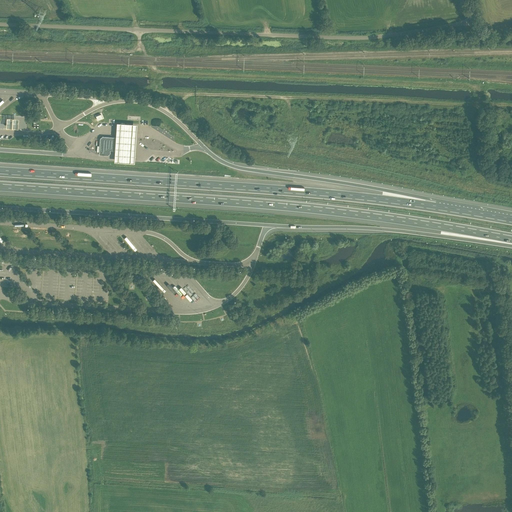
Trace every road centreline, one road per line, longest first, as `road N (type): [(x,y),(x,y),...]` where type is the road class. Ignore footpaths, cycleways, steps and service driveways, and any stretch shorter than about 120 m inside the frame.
road 1 (track): [(151,67),(473,86),(478,97),(470,105),(186,94)]
road 2 (motorway): [(0,185),(332,210),(511,238)]
road 3 (unclassified): [(472,17),(357,38),(0,23)]
road 4 (motorway): [(435,207),(0,171)]
road 5 (track): [(170,114),(186,94),(0,83)]
road 6 (motorway): [(435,207),(383,189),(236,167)]
road 7 (track): [(163,72),(0,66)]
road 8 (motorway): [(380,228),(511,246)]
